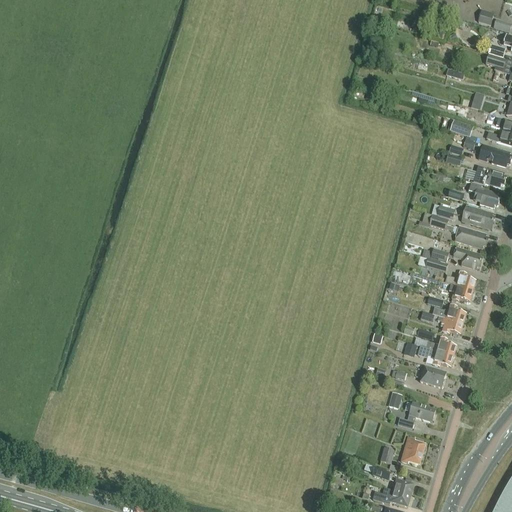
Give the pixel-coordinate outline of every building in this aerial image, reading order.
[(481,12),(478,24),(491,28),(494,16),(481,12)] [(494,30),(510,34),(511,28),(511,25),(496,22),(494,30)] [(455,35),(449,39),(451,44),(458,40),(455,35)] [(491,46),(488,56),(503,60),(506,51),(491,46)] [(489,57),(486,66),(503,71),(506,62),(489,57)] [(448,77),(463,83),(465,77),(449,72),(448,77)] [(368,95),(366,101),(373,103),(375,97),(368,95)] [(473,103),(471,110),(480,113),(482,105),(473,103)] [(463,108),(461,116),(482,121),(484,114),(480,113),(471,110),(463,108)] [(501,129),(500,133),(511,136),(511,124),(498,120),(496,127),(501,129)] [(451,133),(471,139),(474,128),(454,122),(451,133)] [(511,136),(500,133),(499,137),(490,135),(487,142),(511,148),(511,136)] [(466,142),(464,149),(474,152),(476,145),(466,142)] [(450,154),(463,158),(465,151),(452,147),(450,154)] [(496,151),(486,148),(484,147),(480,161),(492,164),(491,165),(506,169),(507,167),(510,167),(511,159),(511,158),(509,157),(510,155),(496,150),(496,151)] [(448,157),(446,164),(460,169),(462,161),(448,157)] [(504,175),(490,171),(484,169),(483,173),(478,171),(477,173),(475,172),(474,175),(472,174),(469,183),(481,186),(483,177),(487,179),(485,186),(500,190),(501,187),(504,188),(506,179),(503,178),(504,175)] [(498,196),(484,191),(482,191),(484,187),(472,184),(469,194),(476,196),(474,203),(480,205),(480,206),(494,210),(495,208),(498,208),(500,199),(497,198),(498,196)] [(446,198),(463,203),(465,196),(448,191),(446,198)] [(433,216),(453,223),(457,211),(442,206),(441,208),(436,207),(433,216)] [(489,228),(492,229),(495,219),(492,219),(493,216),(466,209),(462,224),(488,231),(489,228)] [(429,229),(432,217),(426,215),(423,224),(420,223),(419,227),(429,229)] [(430,228),(447,232),(450,223),(433,218),(430,228)] [(459,228),(459,230),(449,227),(448,232),(458,235),(455,243),(482,251),(483,248),(486,249),(489,240),(486,239),(486,236),(459,228)] [(477,269),(480,270),(483,260),(480,259),(481,257),(456,249),(453,259),(463,262),(461,268),(476,272),(477,269)] [(446,266),(450,255),(434,250),(433,254),(427,252),(425,260),(446,266)] [(449,267),(446,266),(425,260),(422,259),(420,267),(447,275),(449,267)] [(451,286),(462,290),(463,289),(473,292),(476,283),(466,280),(467,276),(460,274),(458,281),(447,278),(446,285),(451,286)] [(400,288),(390,286),(389,291),(398,294),(400,288)] [(462,290),(451,286),(449,293),(454,294),(452,301),(459,303),(459,301),(470,304),(473,292),(463,289),(462,290)] [(418,293),(447,302),(449,296),(438,292),(437,293),(431,291),(430,293),(419,290),(418,293)] [(428,305),(442,309),(444,302),(430,298),(428,305)] [(450,307),(449,312),(436,308),(433,317),(439,318),(453,322),(453,321),(464,325),(466,316),(456,313),(457,309),(450,307)] [(433,326),(435,318),(424,314),(421,322),(433,326)] [(453,322),(439,318),(438,323),(442,324),(441,329),(444,329),(442,334),(449,336),(450,333),(460,337),(464,325),(453,321),(453,322)] [(418,338),(433,343),(435,336),(420,331),(418,338)] [(381,346),(383,339),(375,336),(373,344),(381,346)] [(423,349),(423,350),(443,355),(443,354),(454,357),(457,349),(446,346),(447,342),(441,340),(439,347),(429,344),(427,350),(423,349)] [(404,357),(415,360),(418,349),(407,346),(404,357)] [(428,358),(432,359),(435,360),(433,367),(439,369),(440,366),(451,369),(454,357),(443,354),(443,355),(423,350),(421,349),(418,358),(427,360),(428,358)] [(420,384),(442,391),(446,375),(425,369),(420,384)] [(378,370),(375,378),(383,381),(386,373),(378,370)] [(392,378),(406,383),(408,375),(399,372),(398,374),(394,372),(392,378)] [(402,398),(393,395),(389,409),(399,412),(402,398)] [(416,420),(432,425),(436,412),(413,406),(408,423),(400,420),(398,428),(412,432),(416,420)] [(405,452),(423,457),(426,447),(415,443),(416,442),(408,440),(405,452)] [(381,464),(391,467),(395,453),(385,450),(381,464)] [(420,467),(423,457),(405,452),(401,464),(409,466),(409,464),(420,467)] [(373,477),(390,483),(393,475),(376,469),(373,477)] [(511,511),(511,481),(507,489),(502,497),(498,506),(494,511),(511,511)] [(393,493),(411,498),(414,487),(396,482),(393,493)] [(408,509),(411,498),(393,493),(384,490),(383,496),(375,494),(373,502),(390,507),(391,504),(408,509)]
